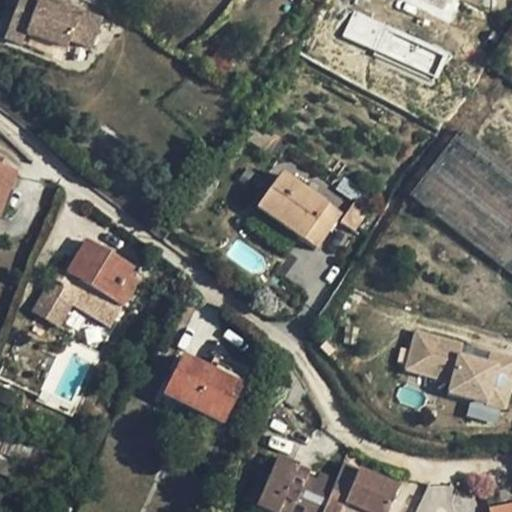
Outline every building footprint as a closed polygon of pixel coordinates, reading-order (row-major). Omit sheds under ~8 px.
[(70,41),(91,49),(103,15),(61,0),(17,0),(6,33),(65,53),(70,41)] [(511,276),(511,68),(509,66),(409,196),(511,276)] [(246,185),(254,172),(247,168),(238,180),(246,185)] [(0,209),(14,175),(2,170),(0,169),(0,209)] [(315,250),(339,215),(281,175),(257,209),(315,250)] [(376,199),(343,178),(337,187),(355,199),(369,209),(376,199)] [(354,231),(369,209),(355,199),(340,221),(354,231)] [(131,270),(86,241),(60,283),(55,291),(48,287),(32,313),(57,328),(72,304),(109,327),(135,284),(127,278),(131,270)] [(55,291),(60,283),(52,279),(48,287),(55,291)] [(471,399),(467,416),(502,424),(511,381),(511,355),(413,331),(403,371),(450,383),(447,394),(471,399)] [(276,345),(262,334),(254,344),(268,355),(276,345)] [(217,365),(212,373),(182,358),(163,396),(220,424),(243,378),(217,365)] [(297,467),(276,458),(256,504),(273,511),(277,511),(284,498),(295,502),(305,507),(302,511),(387,511),(399,487),(358,470),(349,489),(334,483),(318,476),(315,483),(306,479),(294,474),(297,467)] [(342,464),(334,483),(349,489),(358,470),(342,464)] [(308,472),(297,467),(294,474),(306,479),(308,472)] [(290,511),(295,502),(284,498),(277,511),(290,511)] [(511,511),(511,503),(488,508),(488,511),(511,511)]
